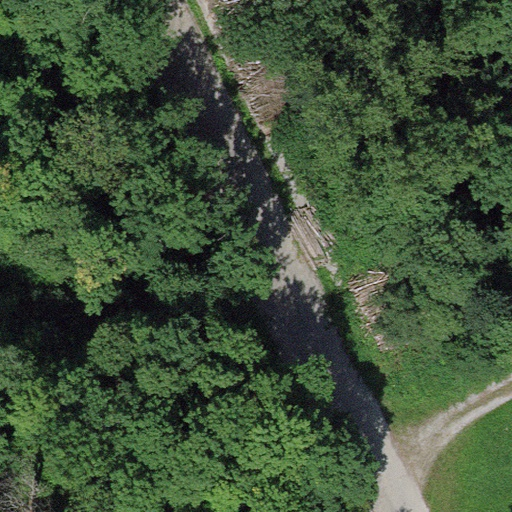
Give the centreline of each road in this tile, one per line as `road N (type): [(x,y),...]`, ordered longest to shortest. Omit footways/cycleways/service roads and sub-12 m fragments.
road 1 (track): [(402,511),(155,0)]
road 2 (track): [(380,457),(511,393)]
